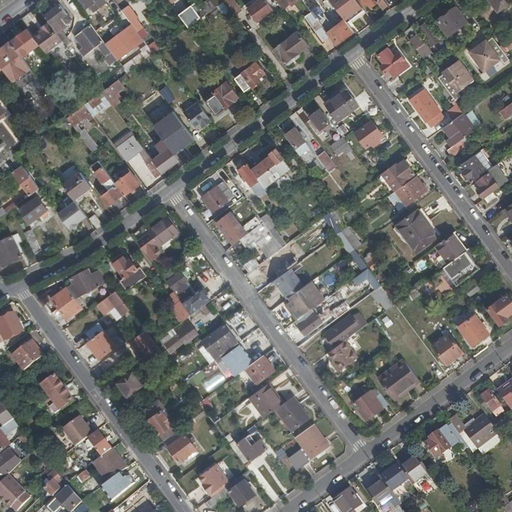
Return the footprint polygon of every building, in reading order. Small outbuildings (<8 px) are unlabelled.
[(80,0),(87,8),(90,5),(95,11),(106,3),(103,0),(80,0)] [(207,0),(199,6),(202,11),(205,15),(214,8),(223,2),(221,0),(207,0)] [(225,0),(224,1),(223,2),(233,16),(240,10),(232,0),(225,0)] [(265,0),(259,0),(248,9),(258,23),(274,11),(265,0)] [(275,0),(281,8),(288,4),(292,0),(275,0)] [(356,0),(329,0),(345,20),(347,23),(364,10),(356,0)] [(381,0),(380,1),(377,3),(385,14),(391,10),(383,0),(381,0)] [(485,0),(486,1),(487,0),(489,0),(498,12),(508,4),(505,0),(485,0)] [(60,4),(45,16),(46,16),(51,23),(58,32),(61,30),(73,21),(60,4)] [(128,6),(122,10),(135,28),(137,31),(142,27),(136,19),(137,18),(131,10),(128,6)] [(199,6),(182,19),(188,28),(190,26),(203,17),(201,14),(199,16),(198,14),(202,11),(199,6)] [(454,32),(467,21),(457,8),(456,7),(438,20),(443,27),(449,35),(451,37),(450,38),(455,44),(460,40),(455,33),(455,34),(454,32)] [(347,23),(345,20),(334,28),(325,15),(322,17),(316,8),(311,12),(315,17),(318,21),(318,20),(328,33),(327,33),(329,36),(336,46),(354,32),(347,23)] [(315,17),(311,12),(311,11),(304,17),(322,41),(329,36),(327,33),(318,21),(315,17)] [(35,37),(40,45),(44,51),(62,38),(61,36),(58,32),(51,23),(43,28),(45,30),(35,37)] [(425,23),(419,28),(426,38),(433,33),(425,23)] [(95,31),(90,24),(75,36),(84,47),(80,49),(85,55),(98,45),(103,51),(108,47),(95,31)] [(140,44),(131,31),(129,28),(110,42),(121,58),(140,44)] [(137,31),(135,28),(131,31),(140,44),(144,41),(138,32),(137,31)] [(29,29),(11,42),(24,57),(40,45),(35,37),(29,29)] [(67,38),(61,30),(58,32),(61,36),(62,38),(64,41),(67,38)] [(288,40),(275,49),(285,63),(309,46),(299,32),(289,40),(288,40)] [(418,35),(410,40),(424,59),(432,54),(418,35)] [(500,46),(493,37),(481,46),(480,44),(469,52),(484,72),(502,59),(505,63),(509,59),(502,49),(500,46)] [(511,37),(500,46),(502,49),(511,42),(511,37)] [(142,53),(122,67),(127,73),(134,68),(154,54),(147,45),(140,50),(142,53)] [(0,63),(3,68),(6,71),(17,63),(5,46),(1,49),(0,48),(0,63)] [(389,48),(379,55),(385,63),(382,66),(387,73),(390,71),(395,77),(410,67),(399,52),(394,56),(389,48)] [(460,62),(438,79),(455,100),(460,97),(458,95),(475,82),(460,62)] [(257,63),(235,79),(245,92),(252,87),(253,87),(261,82),(259,79),(265,74),(257,63)] [(109,87),(102,92),(108,100),(126,88),(119,79),(112,85),(109,87)] [(39,80),(25,86),(31,99),(44,93),(39,80)] [(234,90),(228,82),(205,99),(217,115),(234,102),(234,101),(240,97),(234,90)] [(168,86),(161,91),(169,104),(176,100),(168,86)] [(327,105),(347,90),(345,88),(326,102),(327,105)] [(420,88),(414,93),(416,97),(411,101),(427,122),(428,122),(432,127),(440,121),(436,116),(441,111),(435,104),(425,90),(423,92),(420,88)] [(358,106),(347,90),(327,105),(339,121),(358,106)] [(94,98),(89,102),(94,108),(102,102),(105,105),(106,106),(110,103),(108,100),(102,92),(94,98)] [(89,102),(85,105),(93,116),(97,113),(97,112),(94,108),(89,102)] [(94,108),(97,112),(105,105),(102,102),(94,108)] [(511,102),(500,112),(505,118),(511,113),(511,102)] [(198,103),(184,113),(197,130),(202,126),(204,128),(213,122),(198,103)] [(85,105),(68,118),(70,121),(75,128),(83,138),(90,148),(95,144),(91,139),(89,140),(82,131),(81,129),(77,123),(87,116),(89,120),(94,117),(93,116),(85,105)] [(464,112),(460,107),(448,115),(452,121),(463,113),(464,112)] [(168,144),(175,154),(185,147),(184,145),(194,138),(171,108),(161,115),(163,117),(153,124),(164,139),(166,142),(168,144)] [(320,109),(311,116),(321,130),(330,123),(320,109)] [(452,121),(444,127),(451,137),(447,140),(452,147),(461,141),(475,130),(463,113),(452,121)] [(152,122),(153,124),(163,117),(161,115),(152,122)] [(66,119),(50,131),(58,141),(75,128),(70,121),(68,118),(66,119)] [(372,121),(356,133),(367,147),(372,143),(374,146),(380,141),(379,139),(383,135),(372,121)] [(350,129),(345,123),(340,127),(346,133),(350,129)] [(4,127),(0,130),(0,131),(8,142),(13,138),(4,127)] [(511,138),(511,127),(511,129),(499,137),(504,144),(511,138)] [(297,148),(295,149),(300,156),(311,148),(295,128),(287,134),(297,148)] [(132,132),(114,145),(116,147),(117,149),(135,136),(132,132)] [(117,149),(126,161),(140,151),(146,160),(146,162),(148,165),(147,166),(155,177),(162,172),(153,161),(140,143),(135,136),(117,149)] [(184,145),(185,147),(195,139),(194,138),(184,145)] [(344,138),(332,146),(338,154),(350,146),(345,140),(344,138)] [(163,173),(180,161),(176,156),(175,154),(168,144),(166,142),(164,139),(159,144),(162,148),(163,148),(165,150),(167,148),(168,150),(153,161),(162,172),(163,173)] [(15,154),(5,141),(4,141),(0,144),(0,150),(4,147),(11,156),(12,157),(16,163),(20,167),(23,165),(15,155),(15,154)] [(452,147),(448,150),(453,157),(465,147),(461,141),(452,147)] [(272,155),(252,169),(264,185),(265,187),(277,178),(291,167),(277,149),(272,153),(272,155)] [(336,166),(325,151),(318,157),(329,171),(336,166)] [(475,155),(461,166),(473,182),(480,177),(487,171),(475,155)] [(99,161),(96,156),(88,162),(94,170),(110,191),(108,193),(105,189),(100,193),(110,205),(125,194),(117,185),(116,184),(99,161)] [(11,157),(18,168),(20,167),(16,163),(12,157),(11,157)] [(407,179),(414,175),(415,174),(410,166),(411,165),(408,160),(406,161),(405,160),(397,166),(404,175),(407,179)] [(252,169),(248,164),(240,170),(247,180),(259,196),(268,190),(265,187),(264,185),(252,169)] [(18,168),(13,172),(20,181),(29,193),(25,196),(27,198),(31,195),(40,189),(35,182),(23,165),(20,167),(18,168)] [(508,181),(496,165),(488,171),(489,173),(478,181),(482,187),(479,190),(484,197),(499,186),(500,187),(508,181)] [(81,172),(64,185),(65,185),(73,196),(75,199),(92,187),(81,172)] [(141,184),(131,172),(116,184),(117,185),(125,194),(126,195),(141,184)] [(405,185),(416,177),(414,175),(407,179),(404,175),(400,178),(405,185)] [(429,193),(417,176),(416,177),(405,185),(400,189),(397,191),(409,207),(429,193)] [(265,187),(268,190),(272,195),(283,187),(277,178),(265,187)] [(223,182),(202,197),(213,212),(222,205),(228,201),(225,197),(231,193),(223,182)] [(92,187),(75,199),(76,201),(93,189),(92,187)] [(40,189),(31,195),(34,199),(21,209),(31,223),(41,214),(45,219),(50,216),(50,213),(41,200),(46,196),(41,188),(40,189)] [(502,192),(499,188),(493,192),(485,199),(488,203),(502,192)] [(75,199),(73,196),(55,209),(59,214),(77,202),(76,201),(75,199)] [(13,209),(24,201),(21,198),(11,205),(13,209)] [(77,224),(88,216),(79,205),(77,202),(59,214),(64,220),(71,230),(78,225),(77,224)] [(222,205),(213,212),(217,217),(226,210),(222,205)] [(337,207),(329,213),(335,222),(341,218),(338,214),(341,212),(337,207)] [(422,208),(418,211),(437,237),(441,234),(422,208)] [(437,237),(418,211),(399,226),(418,252),(437,237)] [(228,235),(235,244),(242,239),(248,234),(232,213),(219,223),(228,235)] [(278,226),(268,213),(262,218),(264,221),(264,222),(277,238),(282,235),(276,228),(278,226)] [(97,230),(104,225),(96,214),(89,219),(97,230)] [(150,233),(138,242),(140,245),(153,262),(165,253),(159,245),(171,236),(176,233),(178,231),(167,217),(148,231),(150,233)] [(264,222),(260,218),(247,228),(250,232),(264,222)] [(264,222),(250,232),(248,234),(242,239),(247,246),(255,239),(260,245),(269,257),(271,256),(283,247),(264,222)] [(31,245),(34,253),(41,250),(31,231),(25,234),(31,245)] [(338,235),(346,247),(350,243),(347,239),(342,232),(338,235)] [(453,234),(437,246),(443,255),(434,261),(441,270),(445,268),(450,264),(466,252),(453,234)] [(226,237),(233,246),(235,244),(228,235),(226,237)] [(282,235),(277,238),(283,246),(287,243),(282,235)] [(350,243),(355,250),(361,246),(353,235),(347,239),(350,243)] [(13,236),(0,241),(0,258),(3,265),(22,256),(13,236)] [(255,239),(247,246),(251,252),(260,245),(255,239)] [(346,247),(351,253),(355,250),(350,243),(346,247)] [(286,245),(283,247),(271,256),(269,257),(281,273),(298,261),(294,257),(286,245)] [(375,251),(384,263),(387,261),(378,249),(375,251)] [(365,263),(356,251),(352,254),(357,261),(356,262),(360,267),(365,263)] [(373,270),(384,263),(375,251),(373,253),(370,252),(367,254),(368,257),(365,259),(368,263),(369,264),(373,270)] [(467,251),(466,252),(450,264),(445,268),(457,285),(480,268),(467,251)] [(124,257),(115,264),(126,278),(121,282),(126,291),(147,275),(141,267),(138,269),(131,260),(128,263),(124,257)] [(244,266),(249,273),(259,265),(255,259),(244,266)] [(294,272),(304,287),(311,282),(301,267),(294,272)] [(174,290),(174,291),(183,303),(186,300),(186,301),(195,295),(194,293),(196,291),(181,272),(179,273),(175,268),(166,275),(171,280),(168,282),(174,290)] [(377,289),(382,286),(370,270),(369,268),(354,279),(358,285),(368,278),(377,290),(377,289)] [(75,284),(68,287),(74,296),(76,297),(109,281),(101,270),(92,274),(89,269),(72,278),(75,284)] [(292,269),(275,280),(280,287),(281,286),(284,291),(283,292),(288,299),(290,298),(304,287),(294,272),(292,269)] [(451,287),(440,271),(416,289),(421,294),(430,307),(434,313),(439,309),(451,300),(465,290),(473,284),(468,277),(455,287),(451,287)] [(304,287),(290,298),(293,300),(287,305),(299,319),(313,309),(327,299),(312,281),(311,282),(304,287)] [(482,288),(477,281),(473,284),(465,290),(470,297),(482,288)] [(388,295),(382,286),(377,289),(377,290),(371,294),(379,303),(381,302),(389,296),(388,295)] [(68,287),(52,299),(57,306),(68,319),(84,308),(76,297),(74,296),(68,287)] [(421,294),(416,289),(404,298),(395,304),(399,309),(410,301),(411,302),(421,294)] [(116,291),(108,297),(112,302),(123,316),(130,310),(129,308),(116,291)] [(183,303),(174,291),(168,296),(174,304),(175,304),(178,310),(175,312),(182,322),(187,319),(192,315),(187,309),(183,303)] [(207,304),(215,298),(210,292),(187,309),(192,315),(201,308),(207,304)] [(511,300),(508,294),(488,309),(501,326),(509,320),(507,317),(511,313),(511,300)] [(392,300),(389,296),(381,302),(387,311),(395,304),(392,300)] [(212,311),(207,304),(201,308),(207,315),(212,311)] [(344,304),(332,313),(336,318),(348,309),(344,304)] [(298,320),(296,322),(306,335),(323,323),(313,309),(299,319),(298,320)] [(0,336),(2,339),(4,338),(5,340),(24,332),(15,313),(0,320),(0,329),(3,335),(0,336)] [(475,315),(458,327),(472,346),(489,334),(475,315)] [(349,339),(362,329),(351,316),(327,334),(333,343),(331,344),(335,349),(347,340),(349,339)] [(109,318),(101,324),(104,329),(112,323),(109,318)] [(187,319),(182,322),(181,323),(174,328),(179,335),(166,344),(166,345),(161,349),(165,355),(170,352),(171,352),(185,342),(188,346),(192,343),(190,341),(199,335),(193,328),(187,319)] [(104,329),(101,324),(100,323),(86,333),(90,339),(104,329)] [(217,354),(228,346),(227,344),(233,339),(235,338),(225,325),(201,343),(207,351),(213,348),(217,354)] [(104,330),(88,343),(100,358),(116,346),(104,330)] [(145,332),(132,341),(144,357),(139,361),(143,365),(161,352),(154,342),(153,340),(152,341),(145,332)] [(449,334),(433,346),(447,365),(463,353),(449,334)] [(24,371),(45,355),(33,340),(13,354),(24,371)] [(335,349),(328,354),(333,361),(333,362),(340,372),(359,358),(347,340),(335,349)] [(230,349),(237,344),(234,341),(228,346),(230,349)] [(246,369),(254,363),(241,345),(223,358),(236,376),(240,373),(246,369)] [(223,355),(230,349),(228,346),(217,354),(220,357),(223,355)] [(270,364),(264,356),(261,358),(254,363),(246,369),(257,384),(274,372),(269,365),(270,364)] [(394,399),(420,380),(405,361),(405,360),(390,371),(393,375),(383,383),(386,387),(394,399)] [(361,367),(347,377),(350,382),(365,371),(361,367)] [(380,379),(383,383),(393,375),(390,371),(380,379)] [(126,398),(131,404),(153,388),(148,382),(143,386),(133,372),(118,383),(122,388),(128,397),(126,398)] [(52,397),(65,387),(57,376),(43,385),(49,393),(46,395),(48,398),(51,396),(52,397)] [(507,385),(498,392),(511,410),(511,383),(508,386),(507,385)] [(275,391),(269,384),(252,396),(250,397),(258,408),(265,418),(268,416),(277,409),(282,405),(273,393),(275,391)] [(352,398),(355,403),(370,392),(366,386),(352,398)] [(74,400),(65,387),(52,397),(47,401),(56,413),(74,400)] [(370,392),(355,403),(368,420),(389,404),(376,387),(370,392)] [(128,397),(122,388),(120,389),(126,398),(128,397)] [(197,389),(192,393),(194,395),(200,403),(204,399),(197,389)] [(489,390),(482,396),(493,412),(501,406),(489,390)] [(291,399),(282,405),(277,409),(284,419),(293,432),(311,419),(294,396),(291,399)] [(14,419),(0,400),(0,420),(4,426),(5,425),(7,424),(14,419)] [(155,428),(164,441),(178,431),(164,414),(163,412),(165,410),(166,409),(159,401),(143,413),(155,428)] [(205,419),(210,416),(208,415),(206,411),(201,414),(205,419)] [(199,424),(205,419),(201,414),(195,419),(199,424)] [(449,420),(460,435),(464,432),(477,448),(498,433),(484,415),(471,425),(472,426),(466,430),(463,425),(456,416),(449,420)] [(76,446),(95,432),(90,425),(88,426),(80,416),(63,429),(76,446)] [(20,427),(17,423),(14,419),(7,424),(12,432),(20,427)] [(191,429),(199,424),(195,419),(189,423),(187,424),(191,429)] [(463,425),(466,430),(472,426),(471,425),(468,422),(463,425)] [(6,427),(1,431),(5,437),(12,432),(7,424),(5,425),(6,427)] [(181,429),(185,434),(191,429),(187,424),(181,429)] [(314,424),(297,437),(306,449),(296,457),(304,467),(330,447),(314,424)] [(1,452),(11,444),(5,437),(1,431),(6,427),(5,425),(4,426),(0,428),(0,452),(1,452)] [(258,429),(255,425),(248,430),(235,440),(239,444),(251,435),(258,429)] [(448,426),(431,438),(432,440),(427,444),(437,458),(459,442),(448,426)] [(178,431),(164,441),(180,462),(197,450),(193,444),(196,442),(192,437),(189,439),(185,434),(181,429),(178,431)] [(97,460),(113,449),(100,432),(87,441),(90,446),(94,443),(99,450),(93,455),(97,460)] [(26,444),(30,440),(25,434),(21,437),(26,444)] [(239,444),(251,461),(268,449),(261,440),(256,443),(251,435),(239,444)] [(235,440),(230,443),(238,454),(243,461),(246,465),(251,461),(239,444),(235,440)] [(121,458),(113,448),(113,449),(97,460),(94,462),(109,482),(128,468),(121,458)] [(9,475),(21,462),(9,449),(0,457),(0,474),(4,480),(9,475)] [(401,467),(409,478),(412,482),(413,484),(430,471),(429,470),(418,455),(401,467)] [(383,477),(384,479),(393,490),(409,478),(401,467),(398,464),(382,475),(383,477)] [(52,465),(45,471),(53,481),(46,488),(54,496),(55,495),(62,488),(57,483),(63,478),(52,465)] [(203,486),(210,497),(229,482),(217,465),(200,478),(204,484),(203,486)] [(90,476),(86,470),(79,475),(84,481),(90,476)] [(4,480),(0,484),(0,496),(1,497),(2,496),(6,500),(5,501),(11,507),(12,506),(17,511),(31,498),(25,493),(26,492),(9,475),(4,480)] [(65,480),(63,478),(57,483),(62,488),(67,483),(65,480)] [(211,499),(207,502),(211,508),(232,493),(240,505),(256,494),(245,480),(241,483),(238,479),(231,484),(228,486),(212,498),(211,499)] [(384,479),(368,491),(380,508),(396,496),(393,490),(384,479)] [(210,497),(212,498),(228,486),(231,484),(229,482),(210,497)] [(62,488),(55,495),(57,497),(48,506),(53,511),(56,511),(61,507),(64,509),(66,507),(71,511),(80,503),(83,501),(67,483),(62,488)] [(124,495),(118,486),(107,493),(114,501),(124,495)] [(343,511),(359,511),(367,506),(360,496),(358,498),(351,489),(335,500),(343,511)] [(99,503),(93,494),(83,501),(92,511),(97,507),(96,506),(99,503)]
